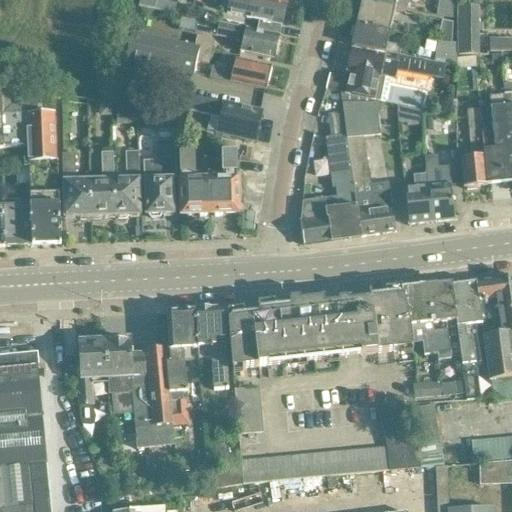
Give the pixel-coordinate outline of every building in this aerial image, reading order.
[(155,10),(157,0),(140,0),(139,7),(155,10)] [(286,7),(254,0),(230,0),(227,15),(262,22),(259,33),(259,34),(278,38),(281,28),(286,7)] [(407,11),(409,0),(364,0),(364,3),(395,10),(395,9),(407,11)] [(439,0),(437,17),(454,20),(453,0),(439,0)] [(389,34),(395,10),(364,3),(361,14),(359,14),(356,26),(389,34)] [(459,56),(479,56),(478,7),(458,7),(459,56)] [(279,38),(278,38),(259,34),(259,33),(198,20),(195,33),(216,38),(243,44),(241,54),(273,62),(279,38)] [(443,22),(438,43),(452,46),(453,44),(454,24),(443,22)] [(387,44),(389,34),(356,26),(352,40),(355,41),(354,49),(397,59),(398,59),(400,47),(387,44)] [(199,52),(195,51),(132,37),(126,61),(193,76),(196,63),(199,52)] [(195,48),(195,51),(199,52),(212,54),(215,42),(197,38),(195,48)] [(511,40),(490,40),(490,53),(511,52),(511,40)] [(457,68),(457,59),(457,58),(458,45),(453,44),(452,46),(438,43),(434,63),(457,68)] [(445,70),(398,59),(397,59),(396,63),(399,64),(398,70),(384,67),(386,59),(353,51),(352,54),(349,56),(348,61),(350,64),(348,74),(352,75),(347,97),(377,104),(384,105),(389,82),(391,82),(396,79),(397,74),(443,83),(445,70)] [(210,62),(212,54),(199,52),(196,63),(209,66),(210,62)] [(475,58),(457,59),(457,68),(475,66),(475,58)] [(220,70),(218,82),(266,93),(271,69),(236,61),(233,73),(220,70)] [(59,247),(55,96),(2,85),(0,84),(0,150),(24,150),(25,161),(16,161),(16,168),(29,168),(29,184),(31,209),(32,209),(33,247),(59,247)] [(381,137),(377,104),(347,97),(341,95),(345,137),(354,192),(361,238),(396,233),(389,184),(372,186),(363,139),(381,137)] [(511,184),(511,165),(505,97),(490,98),(494,135),(484,136),(489,187),(492,187),(492,189),(502,188),(502,185),(511,184)] [(254,145),(261,115),(192,100),(187,125),(185,130),(254,145)] [(117,107),(117,124),(137,125),(138,108),(117,107)] [(407,110),(398,108),(398,125),(408,124),(407,110)] [(489,187),(484,136),(483,136),(481,111),(467,112),(472,159),(462,160),(465,186),(464,186),(464,189),(468,189),(470,190),(474,190),(476,188),(489,187)] [(354,192),(345,137),(326,140),(333,190),(336,189),(337,198),(324,200),(326,211),(327,219),(328,219),(331,242),(361,238),(354,192)] [(144,163),(144,172),(146,217),(148,217),(151,220),(158,220),(161,217),(174,216),(173,181),(177,181),(175,143),(156,143),(157,162),(144,163)] [(223,176),(208,176),(209,216),(213,215),(214,218),(220,218),(222,215),(237,215),(236,144),(222,145),(223,176)] [(113,182),(115,182),(114,154),(102,154),(103,182),(88,183),(89,221),(99,221),(102,218),(115,218),(113,182)] [(138,154),(126,154),(127,174),(138,174),(139,174),(138,154)] [(76,155),(63,155),(63,176),(76,176),(76,155)] [(195,155),(179,155),(179,161),(182,216),(197,216),(199,218),(205,218),(206,216),(209,216),(208,176),(196,176),(195,160),(195,155)] [(29,168),(16,168),(17,185),(29,184),(29,168)] [(426,176),(425,176),(430,224),(455,222),(451,185),(442,186),(442,183),(441,183),(439,169),(425,171),(426,176)] [(430,224),(425,176),(413,177),(414,189),(406,190),(409,226),(430,224)] [(139,181),(115,182),(113,182),(115,218),(117,221),(124,220),(127,218),(140,217),(139,181)] [(89,221),(88,183),(63,184),(64,220),(77,219),(79,222),(89,221)] [(326,211),(324,200),(304,203),(300,223),(303,246),(331,242),(328,219),(327,219),(326,211)] [(32,209),(31,209),(4,210),(5,248),(33,247),(32,209)] [(511,279),(499,281),(499,282),(494,283),(501,335),(484,337),(490,380),(511,377),(511,279)] [(501,335),(494,283),(476,285),(481,325),(482,325),(484,337),(501,335)] [(481,325),(476,285),(453,287),(452,286),(451,286),(460,354),(465,384),(466,396),(467,402),(481,401),(477,365),(481,364),(476,326),(481,325)] [(460,354),(451,286),(427,289),(437,357),(438,357),(439,363),(452,362),(451,355),(460,354)] [(437,357),(427,289),(401,292),(414,346),(423,345),(424,358),(437,357)] [(414,346),(401,292),(368,296),(369,302),(324,307),(324,301),(257,308),(258,313),(227,316),(233,371),(413,351),(413,347),(414,346)] [(226,358),(222,311),(211,312),(208,309),(200,309),(196,313),(194,313),(197,361),(199,360),(211,359),(214,393),(228,391),(226,359),(226,358)] [(197,361),(194,313),(193,313),(188,313),(179,315),(167,316),(171,366),(167,366),(172,418),(183,417),(182,402),(184,402),(183,400),(188,400),(185,363),(197,361)] [(108,385),(105,343),(103,343),(100,340),(93,341),(91,343),(79,344),(81,370),(77,370),(79,408),(80,408),(83,419),(94,418),(93,407),(94,407),(93,385),(108,385)] [(129,341),(105,343),(108,385),(110,396),(116,395),(118,414),(134,414),(130,378),(144,376),(143,355),(130,356),(129,341)] [(134,414),(137,451),(175,447),(172,418),(167,366),(166,348),(164,349),(147,350),(149,376),(144,376),(130,378),(134,414)] [(0,472),(47,470),(36,354),(0,357),(0,472)] [(511,379),(502,380),(505,407),(511,405),(511,379)] [(502,380),(491,382),(494,408),(505,407),(502,380)] [(441,386),(441,383),(413,385),(415,400),(442,398),(441,386)] [(466,396),(465,384),(441,386),(442,398),(466,396)] [(258,389),(234,391),(239,436),(262,434),(258,389)] [(332,478),(411,470),(421,470),(411,432),(408,422),(404,406),(402,397),(384,402),(385,405),(377,408),(387,449),(241,463),(242,468),(240,468),(241,487),(247,486),(332,478)] [(434,406),(411,410),(422,470),(436,470),(444,469),(444,468),(434,406)] [(511,438),(471,443),(473,464),(511,460),(511,438)] [(511,485),(511,462),(508,463),(498,464),(487,465),(479,465),(480,487),(511,485)] [(241,487),(240,468),(208,473),(210,492),(241,487)] [(436,470),(438,511),(493,511),(494,509),(448,511),(447,469),(444,469),(436,470)] [(50,511),(47,470),(0,472),(0,511),(50,511)] [(210,492),(208,473),(179,477),(181,495),(210,492)]
